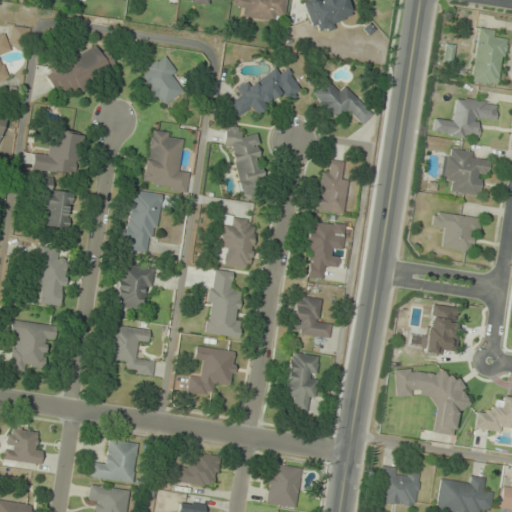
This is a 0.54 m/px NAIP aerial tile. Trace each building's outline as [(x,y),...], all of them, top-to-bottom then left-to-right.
[(241,17),(284,22),(286,0),(232,0),(232,6),(242,7),(241,17)] [(312,32),(353,19),(346,0),(314,0),(302,4),(312,32)] [(28,45),(29,27),(10,26),(9,44),(28,45)] [(499,86),(505,41),(496,39),(497,30),(477,27),(469,82),(499,86)] [(0,81),(9,78),(0,56),(0,54),(10,51),(3,34),(0,35),(0,81)] [(106,49),(98,53),(94,47),(44,73),(55,95),(75,84),(78,89),(116,69),(106,49)] [(165,57),(137,72),(157,107),(184,91),(165,57)] [(285,69),(277,75),(273,69),(226,103),(236,117),(247,110),(251,115),(282,93),(287,100),(301,91),(285,69)] [(343,86),(338,92),(324,80),(310,96),(338,121),(346,111),(362,126),(373,112),(343,86)] [(497,102),(455,96),(452,118),(433,116),(431,133),(477,140),(480,120),(494,122),(497,102)] [(0,134),(8,108),(0,106),(0,134)] [(230,146),(239,192),(265,188),(255,134),(242,136),(240,126),(222,129),(225,147),(230,146)] [(31,169),(77,175),(82,133),(54,129),(50,152),(33,150),(31,169)] [(140,184),(185,192),(188,173),(176,171),(182,135),(149,129),(140,184)] [(448,192),(477,196),(480,175),(487,176),(489,156),(450,151),(449,157),(441,156),(438,180),(449,181),(448,192)] [(343,214),(347,178),(340,177),(342,161),(329,159),(327,172),(318,171),(313,210),(343,214)] [(72,193),(50,190),(52,178),(41,176),(35,208),(47,210),(45,226),(66,230),(72,193)] [(160,194),(129,190),(121,238),(131,240),(130,251),(150,254),(160,194)] [(437,247),(472,252),(478,218),(433,210),(430,227),(440,228),(437,247)] [(223,264),(249,268),(255,227),(248,226),(249,219),(221,215),(217,246),(226,248),(223,264)] [(343,224),(308,220),(303,258),(309,259),(307,278),(323,280),(325,267),(337,269),(338,256),(331,255),(333,234),(342,235),(343,224)] [(39,305),(62,305),(62,246),(39,246),(39,305)] [(151,291),(152,269),(118,267),(116,309),(143,310),(144,291),(151,291)] [(232,272),(209,269),(202,334),(236,337),(241,292),(230,291),(232,272)] [(330,323),(319,321),(322,299),(296,296),(291,333),(328,338),(330,323)] [(444,355),(444,348),(454,350),(459,308),(429,304),(423,352),(444,355)] [(9,369),(26,371),(27,363),(47,366),(51,324),(11,320),(9,335),(13,335),(9,369)] [(148,329),(109,325),(106,358),(127,360),(125,372),(152,375),(154,360),(135,358),(137,340),(147,341),(148,329)] [(188,374),(185,392),(210,396),(211,385),(230,388),(236,351),(194,345),(192,360),(201,362),(199,375),(188,374)] [(283,397),(292,398),(291,409),(310,412),(318,355),(289,351),(283,397)] [(433,433),(454,434),(455,410),(463,410),(465,373),(394,370),(393,394),(435,396),(433,433)] [(2,458),(39,465),(43,445),(34,443),(36,432),(8,427),(2,458)] [(134,483),(139,443),(106,439),(103,460),(91,459),(89,477),(134,483)] [(176,482),(214,487),(219,456),(191,452),(189,463),(179,462),(176,482)] [(301,468),(269,462),(262,502),(295,507),(301,468)] [(380,467),(376,502),(415,507),(420,471),(380,467)] [(434,510),(449,511),(479,511),(480,507),(490,508),(492,490),(482,489),(484,478),(466,475),(465,483),(439,480),(434,510)] [(125,511),(129,490),(89,484),(86,503),(96,504),(94,511),(125,511)] [(511,511),(511,486),(501,486),(498,510),(508,511),(511,511)] [(28,511),(29,503),(0,501),(0,511),(28,511)] [(206,511),(207,505),(175,502),(174,511),(206,511)]
